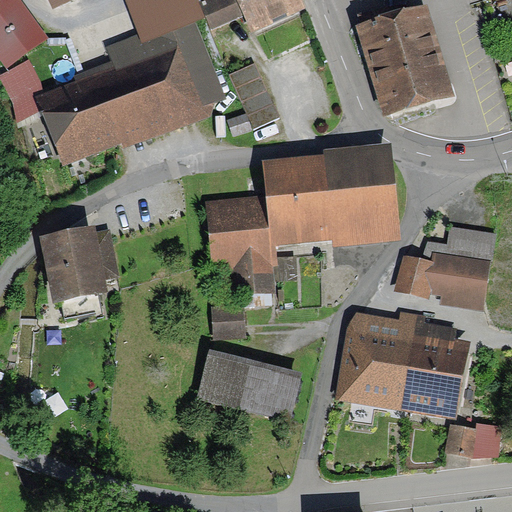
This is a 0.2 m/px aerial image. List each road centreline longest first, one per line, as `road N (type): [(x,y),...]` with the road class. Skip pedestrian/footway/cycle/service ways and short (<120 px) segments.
road 1 (residential): [(0,278),(71,205),(153,169),(380,134)]
road 2 (residential): [(443,158),(384,266),(345,314),(299,510)]
road 3 (residential): [(0,443),(121,488),(226,509),(299,510)]
road 4 (residential): [(299,510),(511,475)]
road 5 (tertiary): [(318,0),(380,134)]
